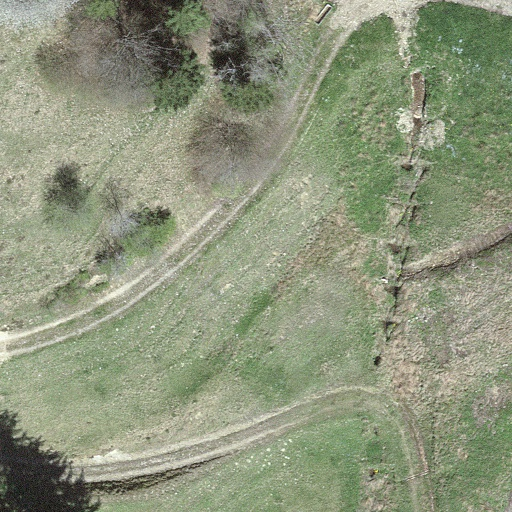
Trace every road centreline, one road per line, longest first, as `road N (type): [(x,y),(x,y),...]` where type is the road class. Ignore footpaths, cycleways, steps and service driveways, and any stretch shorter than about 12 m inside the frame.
road 1 (track): [(0,347),(63,331),(128,296),(212,228),(264,168),(331,48),(377,0)]
road 2 (track): [(0,464),(50,473),(102,470),(186,454),(326,401),(370,397),(407,422),(426,511)]
